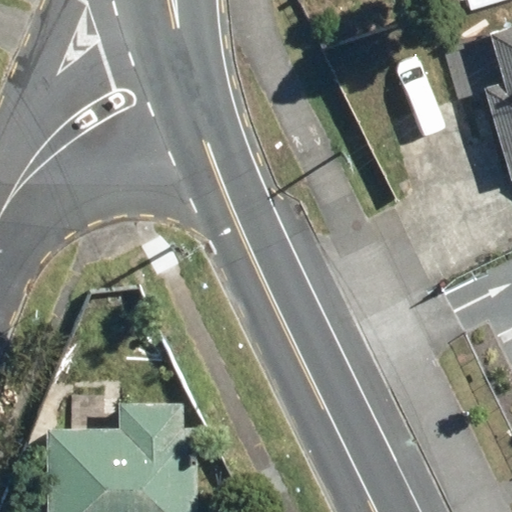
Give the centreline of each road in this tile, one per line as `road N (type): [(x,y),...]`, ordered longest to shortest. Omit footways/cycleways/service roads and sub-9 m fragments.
road 1 (secondary): [(205,139),(373,511)]
road 2 (residential): [(205,139),(82,179),(0,255)]
road 3 (residential): [(0,163),(18,132),(65,92),(126,58),(181,46)]
road 4 (residential): [(0,157),(65,0)]
